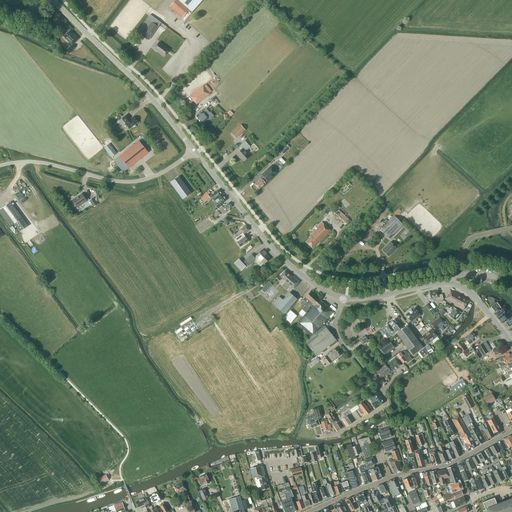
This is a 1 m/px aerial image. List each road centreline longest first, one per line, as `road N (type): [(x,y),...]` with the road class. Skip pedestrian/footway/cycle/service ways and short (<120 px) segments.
road 1 (tertiary): [(342,298),(269,246),(194,149)]
road 2 (tertiary): [(194,149),(53,0)]
road 3 (unclassified): [(0,166),(41,162),(131,181),(160,173),(194,149)]
